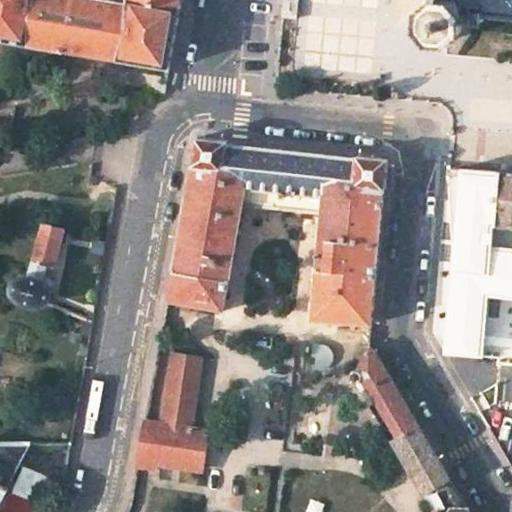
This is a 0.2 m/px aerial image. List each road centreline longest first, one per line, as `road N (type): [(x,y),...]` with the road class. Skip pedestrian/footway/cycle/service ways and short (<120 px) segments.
road 1 (residential): [(215,107),(180,115),(165,132),(84,511)]
road 2 (residential): [(502,511),(400,315),(418,159)]
road 3 (unclassified): [(418,159),(414,136),(402,130),(215,107)]
